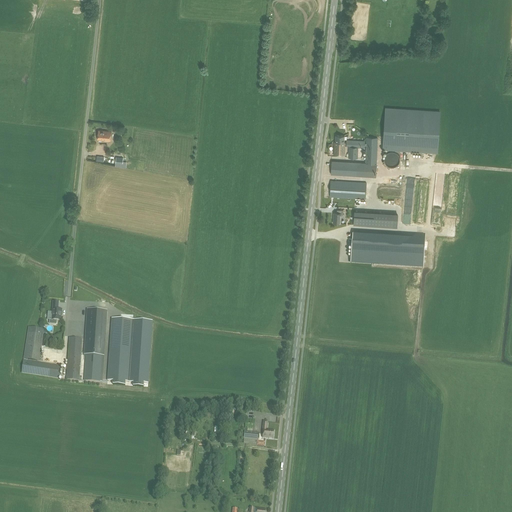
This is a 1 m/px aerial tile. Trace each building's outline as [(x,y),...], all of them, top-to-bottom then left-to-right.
[(385,108),(383,149),(437,152),(440,112),(385,108)] [(97,140),(111,141),(111,131),(98,130),(97,140)] [(344,155),(345,155),(345,142),(344,142),(344,136),(336,135),(335,142),(334,142),(334,154),(344,155)] [(331,174),(376,177),(377,138),(366,137),(365,163),(331,161),(331,174)] [(365,141),(346,140),(346,146),(349,146),(349,147),(348,158),(358,158),(358,148),(365,148),(365,141)] [(399,156),(398,155),(397,154),(395,153),(393,152),(391,152),(390,152),(388,153),(387,154),(385,155),(385,157),(384,159),(384,160),(384,162),(385,164),(386,165),(387,167),(389,167),(391,168),(392,168),(394,168),(396,167),(397,166),(398,165),(399,163),(400,161),(400,160),(400,158),(399,156)] [(330,197),(352,199),(353,182),(330,180),(330,197)] [(353,182),(352,199),(365,199),(366,183),(353,182)] [(333,223),(341,224),(341,214),(343,214),(343,211),(337,210),(337,213),(334,213),(333,223)] [(397,227),(398,215),(394,215),(374,213),(354,212),(353,224),(373,226),(393,227),(397,227)] [(423,267),(425,236),(353,231),(351,262),(423,267)] [(58,302),(53,301),(52,312),(48,312),(47,320),(50,320),(57,320),(61,321),(61,314),(62,314),(62,310),(58,309),(58,302)] [(103,382),(108,311),(88,309),(84,355),(86,355),(84,380),(103,382)] [(144,383),(148,383),(152,323),(150,321),(112,319),(108,381),(113,381),(113,385),(125,386),(125,382),(133,382),(133,386),(144,387),(144,383)] [(29,327),(24,359),(39,361),(44,330),(29,327)] [(80,381),(82,339),(69,338),(66,380),(80,381)] [(61,366),(24,360),(22,373),(59,378),(59,376),(60,376),(60,374),(59,374),(60,370),(61,370),(61,368),(60,368),(61,366)] [(264,431),(263,438),(273,439),(274,430),(267,430),(268,422),(264,421),(263,430),(264,431)] [(245,431),(244,438),(258,440),(258,433),(252,432),(245,431)]
